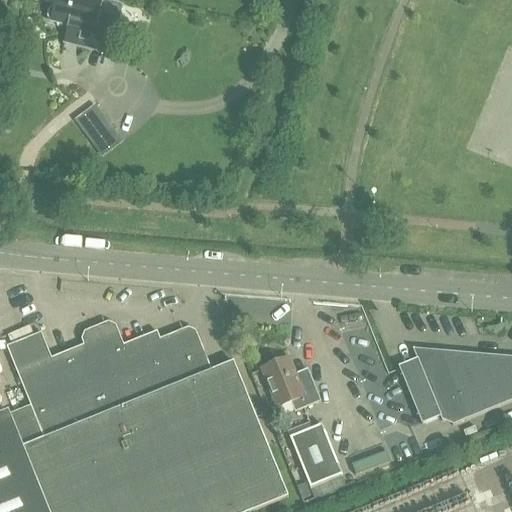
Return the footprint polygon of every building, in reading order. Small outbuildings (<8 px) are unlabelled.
[(103,0),(55,0),(50,23),(68,27),(61,55),(103,65),(114,21),(116,22),(119,20),(121,8),(120,6),(103,2),(103,0)] [(113,131),(103,119),(84,133),(94,146),(113,131)] [(8,415),(47,511),(254,511),(288,498),(234,363),(212,372),(196,332),(188,329),(127,354),(116,326),(108,323),(85,333),(81,340),(84,346),(52,359),(42,334),(7,348),(30,406),(8,415)] [(511,402),(511,360),(414,350),(419,361),(398,368),(423,425),(440,418),(442,422),(456,427),(511,402)] [(295,413),(321,403),(312,380),(299,386),(289,360),(262,371),(278,409),(291,404),(295,413)] [(0,511),(47,511),(8,415),(0,418),(0,511)] [(331,494),(327,483),(342,476),(322,426),(290,439),(311,489),(315,501),(331,494)]
